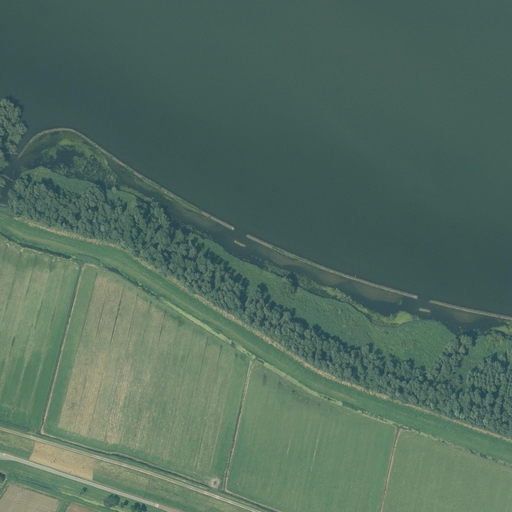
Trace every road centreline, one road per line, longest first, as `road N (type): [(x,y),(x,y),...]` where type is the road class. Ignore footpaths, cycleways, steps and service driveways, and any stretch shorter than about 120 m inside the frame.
road 1 (track): [(0,428),(253,511)]
road 2 (unclassified): [(164,507),(0,453)]
